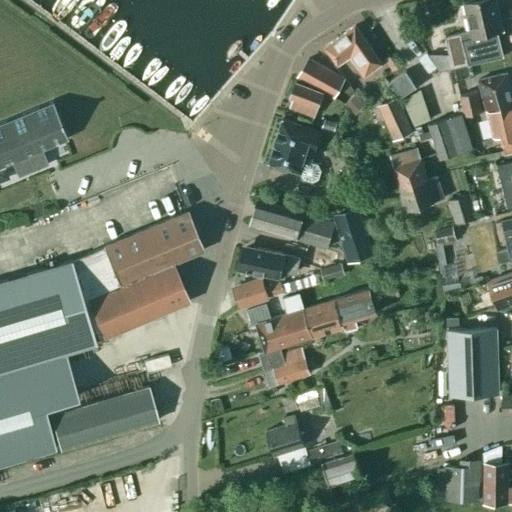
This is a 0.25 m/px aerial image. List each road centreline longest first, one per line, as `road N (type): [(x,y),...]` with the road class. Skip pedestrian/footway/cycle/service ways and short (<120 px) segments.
road 1 (residential): [(189,424),(206,313),(278,70),(310,27),(365,0)]
road 2 (residential): [(0,494),(121,460),(189,424)]
